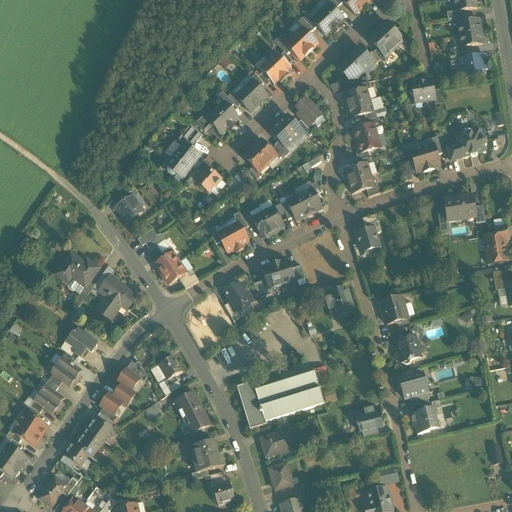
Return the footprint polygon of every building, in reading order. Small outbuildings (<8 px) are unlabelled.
[(329,7),(323,0),(314,8),(315,9),(320,14),(329,7)] [(334,12),(339,8),(331,0),(322,0),(323,0),(329,7),(329,6),(334,12)] [(355,16),(364,8),(356,0),(341,0),(341,1),(343,4),(355,16)] [(356,0),(364,8),(372,0),(356,0)] [(477,10),(475,0),(464,0),(454,2),(456,13),(456,14),(465,12),(477,10)] [(329,7),(320,14),(337,33),(340,30),(340,28),(338,26),(342,23),(342,20),(334,12),(329,6),(329,7)] [(307,17),(312,22),(320,14),(315,9),(307,17)] [(448,21),(451,21),(466,18),(465,12),(456,14),(456,13),(447,14),(448,21)] [(335,35),(337,33),(320,14),(312,22),(312,23),(317,28),(325,37),(327,37),(331,33),(333,35),(335,35)] [(301,20),(313,32),(317,28),(312,23),(312,22),(307,17),(306,16),(301,20)] [(467,18),(466,18),(451,21),(452,27),(457,26),(468,24),(467,18)] [(313,33),(313,32),(301,20),(296,25),(302,31),(302,30),(308,37),(313,33)] [(457,26),(459,37),(481,34),(479,22),(468,24),(457,26)] [(386,24),(377,33),(394,51),(402,43),(403,43),(395,34),(386,24)] [(302,31),(296,25),(288,33),(293,38),(302,31)] [(302,31),(293,38),(309,55),(318,46),(308,37),(302,30),(302,31)] [(402,43),(405,46),(410,41),(400,30),(395,34),(403,43),(402,43)] [(386,59),(394,51),(377,33),(368,41),(377,51),(385,59),(386,59)] [(483,46),(481,34),(459,37),(461,48),(461,49),(472,47),(483,46)] [(300,63),(309,55),(293,38),(285,46),(291,53),(300,63)] [(276,46),(284,55),(287,57),(291,53),(285,46),(281,42),(276,46)] [(454,50),(455,56),(467,54),(468,54),(473,53),(472,47),(461,49),(461,48),(454,50)] [(359,49),(349,59),(363,73),(373,64),(367,58),(359,49)] [(377,51),(373,55),(380,62),(384,66),(389,62),(386,59),(385,59),(377,51)] [(375,67),(380,62),(373,55),(372,53),(367,58),(373,64),(375,67)] [(468,60),(467,54),(455,56),(450,57),(451,67),(459,66),(459,63),(466,61),(466,60),(468,60)] [(276,55),(267,63),(285,82),(289,78),(287,75),(291,71),(288,67),(280,59),(276,55)] [(292,63),(287,57),(284,55),(280,59),(288,67),(292,63)] [(459,66),(461,79),(475,77),(478,72),(487,71),(485,57),(475,59),(468,60),(466,60),(466,61),(459,63),(459,66)] [(225,59),(219,65),(225,71),(231,65),(225,59)] [(254,67),(259,72),(267,63),(263,59),(254,67)] [(363,73),(349,59),(337,70),(349,81),(356,79),(363,73)] [(281,86),(285,82),(267,63),(259,72),(262,75),(270,84),(274,88),(278,84),(281,86)] [(373,64),(363,73),(367,78),(377,68),(375,67),(373,64)] [(207,78),(212,83),(216,79),(216,73),(213,71),(207,78)] [(262,75),(258,79),(264,86),(266,88),(270,84),(262,75)] [(259,90),(264,86),(258,79),(255,77),(251,80),(250,81),(253,83),(259,90)] [(249,78),(240,86),(244,91),(253,83),(250,81),(251,80),(249,78)] [(421,104),(426,107),(429,103),(434,102),(435,101),(433,93),(432,82),(412,85),(413,91),(410,96),(414,99),(415,105),(421,104)] [(253,83),(244,91),(259,106),(267,98),(259,90),(253,83)] [(332,88),(334,94),(345,91),(343,84),(332,88)] [(357,88),(358,93),(366,91),(366,92),(370,91),(368,84),(357,88)] [(231,94),(232,95),(236,99),(244,91),(240,86),(231,94)] [(250,115),(259,106),(244,91),(236,99),(242,106),(250,115)] [(344,97),(348,109),(369,103),(366,92),(366,91),(358,93),(344,97)] [(434,102),(435,106),(442,105),(439,92),(433,93),(435,101),(434,102)] [(230,111),(234,106),(228,100),(223,94),(218,99),(224,105),(230,111)] [(232,95),(228,100),(234,106),(237,110),(242,106),(236,99),(232,95)] [(300,113),(312,126),(314,125),(321,118),(305,100),(296,109),(300,113)] [(373,102),(369,103),(373,114),(375,113),(375,114),(382,112),(379,100),(373,102)] [(373,114),(369,103),(348,109),(351,121),(364,117),(373,114)] [(224,105),(215,113),(233,131),(235,129),(235,127),(233,125),(237,121),(238,119),(230,111),(224,105)] [(375,114),(377,119),(385,117),(383,111),(382,112),(375,114)] [(230,134),(233,131),(215,113),(207,121),(212,127),(220,135),(222,135),(226,132),(228,134),(230,134)] [(296,117),(301,122),(308,130),(312,126),(300,113),(296,117)] [(364,117),(365,123),(377,119),(375,114),(375,113),(373,114),(364,117)] [(195,124),(204,134),(212,127),(207,121),(203,116),(195,124)] [(498,128),(505,127),(503,116),(496,117),(497,122),(498,128)] [(287,117),(278,125),(294,142),(302,134),(303,133),(296,127),(287,117)] [(325,122),(321,118),(314,125),(317,128),(325,122)] [(379,126),(377,119),(365,123),(367,128),(374,127),(379,126)] [(313,136),(308,130),(301,122),(296,127),(303,133),(302,134),(308,140),(313,136)] [(285,149),(294,142),(278,125),(270,133),(279,143),(285,150),(285,149)] [(352,133),(355,144),(377,138),(374,127),(367,128),(352,133)] [(184,145),(191,150),(202,137),(190,128),(179,141),(184,145)] [(484,130),(479,132),(481,141),(483,140),(487,139),(484,130)] [(459,146),(462,160),(485,153),(483,148),(485,147),(486,145),(485,142),(483,140),(481,141),(477,142),(475,133),(471,134),(471,133),(468,131),(465,132),(464,135),(464,136),(456,139),(459,146)] [(308,140),(302,134),(294,142),(300,148),(308,140)] [(384,136),(377,138),(380,149),(387,147),(384,136)] [(380,149),(377,138),(355,144),(359,155),(359,156),(367,153),(380,150),(380,149)] [(434,146),(437,157),(442,155),(438,139),(431,141),(433,147),(434,146)] [(433,147),(431,141),(420,144),(422,150),(433,147)] [(261,142),(252,150),(268,166),(276,158),(271,152),(261,142)] [(300,148),(294,142),(285,149),(290,154),(291,155),(300,148)] [(411,153),(422,150),(420,144),(420,142),(405,146),(406,148),(409,147),(411,153)] [(274,147),(275,148),(284,157),(285,159),(290,154),(285,149),(285,150),(279,143),(274,147)] [(171,160),(180,149),(174,144),(165,155),(171,160)] [(176,175),(177,176),(182,180),(200,157),(191,150),(184,145),(180,149),(171,160),(166,167),(169,169),(167,171),(168,174),(171,177),(174,176),(176,175)] [(433,147),(422,150),(429,173),(432,172),(431,171),(434,170),(440,168),(437,157),(434,146),(433,147)] [(447,150),(451,163),(462,160),(459,146),(447,150)] [(403,149),(408,165),(414,163),(411,153),(409,147),(406,148),(403,149)] [(279,161),(284,157),(275,148),(271,152),(276,158),(279,161)] [(259,174),(268,166),(252,150),(243,158),(253,169),(259,174)] [(426,174),(429,173),(422,150),(411,153),(414,163),(417,175),(423,173),(425,172),(426,174)] [(356,156),(358,162),(369,159),(367,153),(359,156),(359,155),(356,156)] [(276,158),(268,166),(272,171),(281,163),(279,161),(276,158)] [(309,164),(312,170),(321,164),(318,159),(313,162),(309,164)] [(371,165),(369,159),(358,162),(359,168),(367,166),(367,167),(371,165)] [(195,173),(200,177),(207,169),(207,170),(210,166),(205,161),(195,173)] [(312,170),(309,164),(302,168),(305,173),(312,170)] [(374,165),(371,165),(367,167),(370,177),(377,176),(374,165)] [(345,172),(349,184),(370,177),(367,167),(367,166),(359,168),(345,172)] [(210,194),(211,193),(220,182),(221,181),(207,170),(207,169),(200,177),(196,183),(210,194)] [(249,173),(257,181),(262,177),(259,174),(253,169),(249,173)] [(313,182),(320,183),(321,173),(315,172),(313,182)] [(200,177),(195,173),(186,185),(191,189),(196,183),(200,177)] [(177,185),(182,180),(177,176),(173,181),(177,185)] [(373,188),(370,177),(349,184),(352,195),(366,191),(374,189),(373,188)] [(226,186),(220,182),(211,193),(216,197),(226,186)] [(294,191),(297,198),(313,190),(311,186),(310,183),(294,191)] [(313,190),(316,197),(321,194),(316,184),(311,186),(313,190)] [(366,191),(368,199),(380,195),(377,187),(373,188),(374,189),(366,191)] [(120,200),(123,205),(133,199),(138,196),(135,190),(120,200)] [(313,190),(297,198),(307,218),(323,210),(316,197),(313,190)] [(133,199),(143,213),(148,210),(138,196),(133,199)] [(296,223),(307,218),(297,198),(286,203),(293,219),(296,223)] [(445,210),(447,224),(457,222),(456,219),(475,216),(474,209),(474,206),(473,206),(472,198),(444,202),(445,210)] [(118,212),(126,225),(143,213),(133,199),(123,205),(119,208),(118,212)] [(259,207),(260,209),(262,215),(273,209),(269,202),(259,207)] [(284,214),(288,221),(293,219),(286,203),(281,206),(284,214)] [(284,214),(281,206),(274,209),(278,217),(284,214)] [(475,220),(476,225),(485,223),(483,207),(474,209),(475,216),(476,220),(475,220)] [(260,209),(249,214),(252,220),(262,215),(260,209)] [(273,209),(262,215),(273,235),(283,229),(273,209)] [(447,224),(445,210),(438,216),(439,225),(447,224)] [(242,232),(247,229),(242,218),(239,214),(234,217),(234,219),(238,225),(242,232)] [(249,214),(242,218),(247,229),(254,225),(252,220),(249,214)] [(262,240),(273,235),(262,215),(252,220),(254,225),(262,240)] [(363,220),(364,227),(378,223),(376,216),(363,220)] [(224,224),(228,230),(238,225),(234,219),(224,224)] [(493,221),(495,230),(504,229),(503,220),(493,221)] [(380,228),(378,223),(364,227),(366,233),(374,230),(380,228)] [(439,225),(441,235),(449,234),(447,224),(439,225)] [(238,225),(228,230),(240,252),(243,251),(243,249),(242,246),(247,244),(248,242),(242,232),(238,225)] [(213,241),(216,246),(221,243),(217,236),(218,236),(214,228),(208,231),(213,241)] [(502,235),(503,241),(508,240),(506,229),(504,229),(495,230),(494,231),(495,237),(502,235)] [(237,254),(240,252),(228,230),(218,236),(217,236),(221,243),(227,253),(229,254),(234,251),(235,253),(237,254)] [(360,250),(361,254),(367,252),(379,249),(376,237),(374,230),(366,233),(356,236),(360,250)] [(142,248),(145,245),(157,237),(152,231),(138,241),(142,248)] [(160,235),(157,237),(145,245),(150,252),(157,247),(165,242),(160,235)] [(491,257),(492,263),(508,260),(506,250),(505,250),(503,241),(502,235),(495,237),(483,239),(487,258),(491,257)] [(170,249),(165,242),(157,247),(162,255),(170,249)] [(161,255),(165,260),(172,255),(173,255),(175,254),(171,248),(170,249),(162,255),(161,255)] [(55,276),(64,282),(68,277),(84,289),(85,289),(89,285),(99,270),(87,261),(84,265),(82,263),(81,264),(76,261),(77,260),(71,255),(55,276)] [(155,266),(162,276),(179,264),(173,255),(172,255),(165,260),(155,266)] [(491,257),(487,258),(488,267),(508,263),(508,260),(492,263),(491,257)] [(186,260),(179,264),(186,274),(188,273),(192,270),(186,260)] [(278,264),(275,265),(282,287),(296,283),(292,270),(290,263),(281,266),(278,264)] [(186,274),(179,264),(162,276),(169,286),(178,280),(186,274)] [(270,291),(282,287),(275,265),(272,266),(270,269),(262,272),(265,282),(268,292),(270,291)] [(108,267),(94,288),(93,289),(100,294),(112,277),(115,272),(108,267)] [(292,270),(296,283),(297,283),(305,280),(301,268),(292,270)] [(493,274),(496,293),(506,291),(506,287),(511,286),(511,277),(511,271),(493,274)] [(178,280),(182,285),(191,278),(191,277),(188,273),(186,274),(178,280)] [(194,275),(191,277),(191,278),(182,285),(185,291),(199,282),(194,275)] [(79,296),(84,289),(68,277),(64,282),(63,284),(68,288),(69,290),(70,292),(72,292),(75,292),(79,296)] [(100,294),(106,299),(107,298),(106,297),(116,283),(117,284),(118,282),(112,277),(100,294)] [(253,286),(261,300),(271,296),(270,291),(268,292),(265,282),(253,286)] [(137,298),(117,284),(116,283),(106,297),(107,298),(106,299),(97,312),(110,322),(117,313),(112,309),(115,304),(121,308),(127,312),(137,298)] [(80,307),(93,289),(94,288),(89,285),(85,289),(84,289),(79,296),(74,302),(80,307)] [(230,304),(235,313),(237,312),(249,305),(254,302),(249,294),(245,296),(239,286),(225,295),(230,304)] [(321,291),(323,298),(328,296),(334,294),(332,288),(327,290),(321,291)] [(337,309),(340,318),(353,314),(346,290),(334,294),(328,296),(332,310),(337,309)] [(384,295),(387,303),(401,299),(400,297),(399,291),(384,295)] [(496,293),(499,310),(510,308),(506,291),(496,293)] [(380,305),(386,327),(407,321),(407,319),(403,307),(401,299),(387,303),(380,305)] [(112,309),(117,313),(121,308),(115,304),(112,309)] [(233,323),(241,318),(237,312),(235,313),(230,304),(224,307),(233,323)] [(237,312),(241,318),(253,311),(249,305),(237,312)] [(411,305),(403,307),(407,319),(415,317),(411,305)] [(467,312),(460,320),(466,325),(470,321),(471,323),(475,319),(467,312)] [(441,320),(431,323),(433,330),(443,327),(441,320)] [(392,332),(395,343),(412,338),(409,327),(392,332)] [(74,353),(81,358),(86,350),(92,354),(97,347),(96,346),(85,338),(86,337),(78,331),(75,336),(72,334),(66,343),(74,349),(76,350),(74,353)] [(85,338),(96,346),(100,340),(89,332),(86,337),(85,338)] [(396,361),(406,367),(409,366),(412,361),(421,359),(417,346),(414,346),(412,338),(395,343),(398,353),(395,358),(396,361)] [(74,349),(66,343),(60,350),(66,354),(68,356),(74,349)] [(62,359),(72,366),(76,361),(68,356),(66,354),(62,359)] [(182,374),(173,358),(152,371),(160,385),(164,383),(167,381),(168,382),(175,378),(182,374)] [(62,359),(56,367),(78,383),(82,379),(79,377),(77,375),(79,371),(72,366),(62,359)] [(293,367),(294,372),(295,371),(296,377),(309,373),(306,363),(293,367)] [(132,364),(126,371),(133,376),(137,372),(134,367),(132,364)] [(140,381),(144,384),(148,379),(141,366),(137,372),(133,376),(140,381)] [(75,388),(78,383),(56,367),(51,375),(53,377),(62,384),(67,388),(70,384),(72,386),(75,388)] [(330,383),(325,369),(314,372),(318,387),(330,383)] [(118,384),(122,386),(131,393),(140,381),(133,376),(126,371),(118,384)] [(278,377),(280,382),(296,377),(295,371),(294,372),(278,377)] [(280,382),(254,390),(265,423),(324,405),(313,372),(309,373),(296,377),(280,382)] [(401,381),(413,378),(411,372),(400,375),(401,381)] [(53,377),(49,382),(59,389),(62,384),(53,377)] [(402,390),(405,402),(409,400),(426,396),(428,395),(425,384),(419,385),(417,377),(413,378),(401,381),(398,382),(400,391),(402,390)] [(167,390),(168,389),(178,383),(175,378),(168,382),(167,381),(164,383),(167,390)] [(486,380),(470,379),(469,387),(485,388),(486,380)] [(135,396),(144,384),(140,381),(131,393),(135,396)] [(55,394),(59,389),(49,382),(45,387),(55,394)] [(160,385),(159,386),(165,398),(171,394),(168,389),(167,390),(164,383),(160,385)] [(178,383),(168,389),(171,394),(181,388),(178,383)] [(266,426),(265,423),(254,390),(253,384),(237,389),(250,431),(266,426)] [(122,386),(113,398),(123,405),(127,408),(135,396),(131,393),(122,386)] [(45,387),(40,395),(61,410),(65,406),(62,404),(60,402),(62,399),(55,394),(45,387)] [(331,393),(324,395),(326,403),(333,402),(331,393)] [(58,415),(61,410),(40,395),(34,403),(43,410),(51,415),(53,412),(55,413),(58,415)] [(114,417),(123,405),(113,398),(109,395),(100,408),(103,410),(114,417)] [(175,404),(191,436),(210,427),(194,395),(175,404)] [(409,400),(411,409),(426,405),(428,404),(426,396),(409,400)] [(29,409),(39,415),(39,416),(43,410),(34,403),(29,409)] [(411,409),(413,417),(419,415),(419,413),(428,411),(426,405),(411,409)] [(145,413),(152,424),(162,417),(155,406),(145,413)] [(35,420),(39,415),(29,409),(26,407),(23,413),(26,415),(35,420)] [(361,433),(362,433),(377,430),(381,429),(379,420),(381,420),(378,409),(355,415),(357,425),(358,427),(359,427),(361,433)] [(100,415),(101,416),(113,424),(117,419),(114,417),(103,410),(100,415)] [(415,428),(417,436),(429,433),(429,432),(437,430),(435,417),(437,417),(435,410),(428,411),(419,413),(419,415),(413,417),(411,417),(414,428),(415,428)] [(26,415),(20,425),(41,439),(48,428),(35,420),(26,415)] [(351,426),(357,425),(355,415),(349,417),(351,426)] [(110,429),(113,424),(101,416),(98,420),(110,429)] [(88,432),(98,439),(104,443),(113,431),(110,429),(98,420),(97,420),(88,432)] [(13,434),(20,425),(15,421),(8,431),(10,432),(13,434)] [(35,449),(41,439),(20,425),(13,434),(13,435),(22,441),(35,449)] [(274,430),(276,436),(290,432),(288,426),(274,430)] [(377,430),(362,433),(363,439),(378,435),(377,430)] [(7,438),(12,441),(19,446),(22,441),(13,435),(13,434),(10,432),(7,438)] [(84,436),(94,443),(98,439),(88,432),(84,436)] [(263,449),(266,460),(279,455),(278,452),(295,447),(290,432),(276,436),(260,441),(262,449),(263,449)] [(84,436),(76,448),(89,458),(90,459),(94,453),(96,454),(104,443),(98,439),(94,443),(84,436)] [(23,448),(19,446),(12,441),(9,446),(19,454),(23,448)] [(197,474),(197,475),(207,472),(224,468),(222,459),(219,460),(215,445),(194,450),(198,465),(195,466),(197,474)] [(9,446),(1,457),(20,471),(28,460),(19,454),(9,446)] [(81,470),(89,458),(76,448),(72,446),(64,458),(65,458),(76,466),(81,470)] [(166,450),(169,461),(180,459),(177,447),(166,450)] [(278,452),(279,455),(296,450),(295,447),(278,452)] [(493,460),(494,466),(501,464),(498,449),(491,450),(493,460)] [(141,456),(143,463),(155,459),(153,453),(141,456)] [(13,482),(20,471),(1,457),(0,458),(0,472),(3,475),(13,482)] [(61,464),(72,471),(76,466),(65,458),(61,464)] [(269,471),(276,492),(293,487),(290,488),(289,483),(291,482),(287,466),(269,471)] [(378,473),(381,487),(399,483),(395,469),(378,473)] [(191,475),(193,482),(209,478),(207,472),(197,475),(197,474),(191,475)] [(67,487),(71,482),(59,473),(55,478),(67,487)] [(210,477),(212,484),(225,480),(223,474),(210,477)] [(38,501),(51,510),(62,495),(68,487),(67,487),(55,478),(49,486),(47,486),(46,488),(46,490),(38,501)] [(62,495),(67,498),(71,493),(78,484),(72,480),(71,482),(67,487),(68,487),(62,495)] [(212,484),(213,490),(227,486),(225,480),(212,484)] [(229,485),(227,486),(213,490),(217,503),(224,501),(225,505),(234,502),(229,485)] [(297,489),(299,494),(310,491),(308,485),(297,489)] [(312,498),(310,491),(299,494),(294,496),(296,502),(300,501),(300,502),(312,498)] [(365,509),(365,511),(393,511),(390,498),(387,499),(385,491),(368,495),(371,508),(365,509)] [(77,497),(71,493),(67,498),(64,503),(69,506),(74,500),(77,497)] [(64,511),(79,511),(84,507),(74,500),(69,506),(64,511)] [(102,511),(110,511),(117,504),(111,500),(102,511)] [(302,511),(300,502),(300,501),(296,502),(282,507),(283,511),(302,511)]
